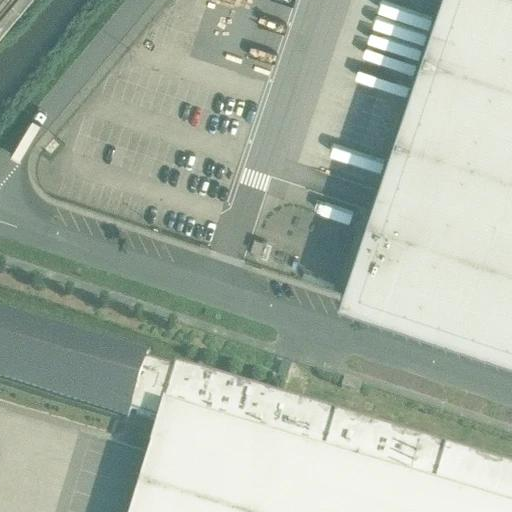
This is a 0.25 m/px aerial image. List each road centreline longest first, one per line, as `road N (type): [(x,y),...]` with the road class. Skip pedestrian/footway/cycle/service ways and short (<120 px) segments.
road 1 (unclassified): [(511,393),(0,222)]
road 2 (unclassified): [(0,170),(141,0)]
